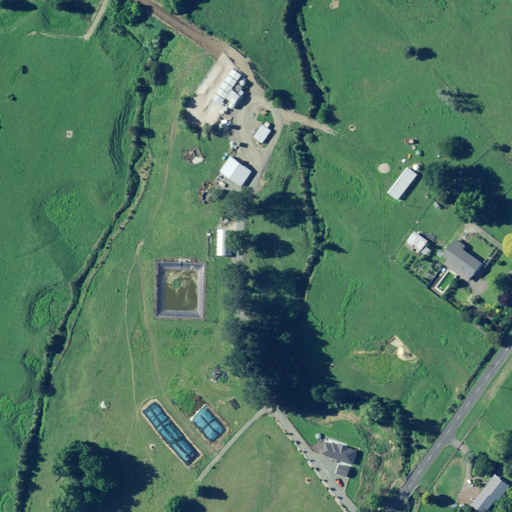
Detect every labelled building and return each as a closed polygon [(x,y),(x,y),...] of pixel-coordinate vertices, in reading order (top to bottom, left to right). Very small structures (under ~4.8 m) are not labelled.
[(243,76),(234,70),(213,99),(223,106),(227,99),(237,105),(246,93),(243,91),(240,95),(233,90),(243,76)] [(272,131),(264,125),(255,138),(263,144),(272,131)] [(253,172),(232,157),(221,172),(242,187),(253,172)] [(418,175),(409,168),(390,193),(399,200),(418,175)] [(232,231),(219,230),(218,256),(231,256),(232,231)] [(429,242),(416,232),(408,243),(427,256),(431,250),(426,247),(429,242)] [(466,246),(457,239),(444,256),(449,260),(446,265),(470,283),(484,264),(464,249),(466,246)] [(210,294),(195,297),(202,345),(217,342),(210,294)] [(511,487),(497,476),(474,506),(482,511),(489,511),(498,500),(500,501),(511,487)]
